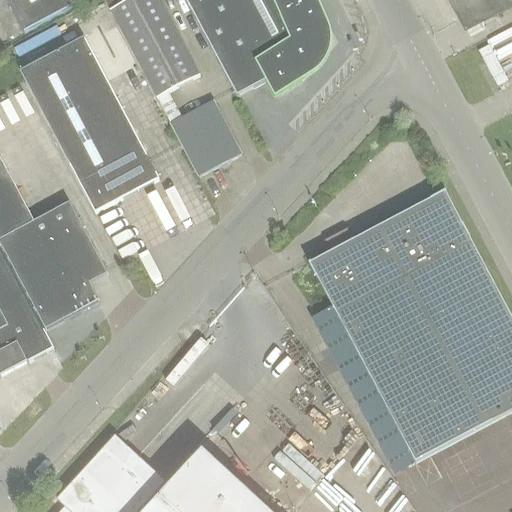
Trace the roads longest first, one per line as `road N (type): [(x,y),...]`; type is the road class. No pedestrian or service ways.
road 1 (unclassified): [(0,493),(352,111),(419,58)]
road 2 (unknown): [(511,495),(471,506),(420,496),(390,466),(245,228)]
road 3 (unclassified): [(511,233),(419,58)]
